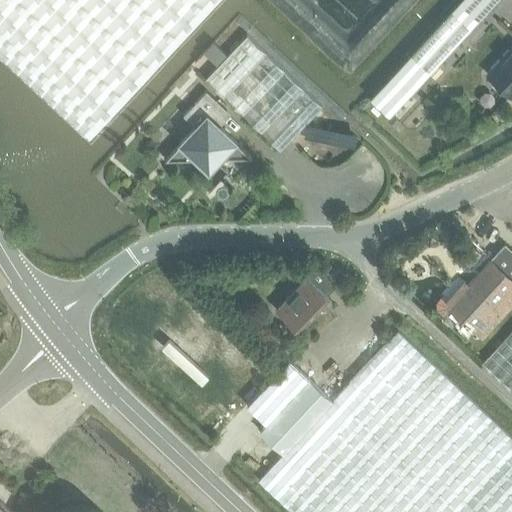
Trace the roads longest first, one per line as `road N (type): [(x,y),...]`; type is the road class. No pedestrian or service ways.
road 1 (unclassified): [(49,321),(156,236),(349,229)]
road 2 (tertiary): [(242,511),(49,321)]
road 3 (unclassified): [(511,400),(372,270),(349,229)]
road 4 (unclassified): [(349,229),(390,220),(511,159)]
